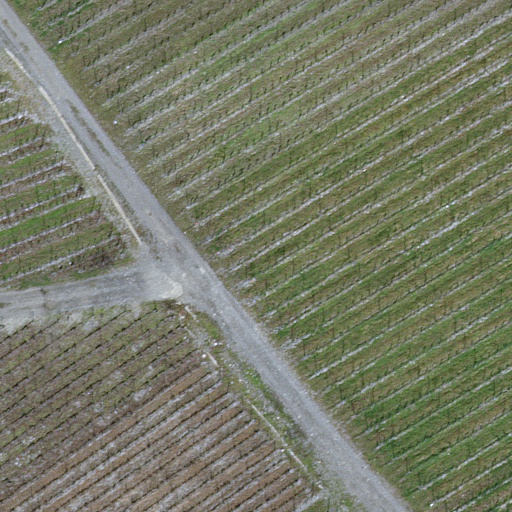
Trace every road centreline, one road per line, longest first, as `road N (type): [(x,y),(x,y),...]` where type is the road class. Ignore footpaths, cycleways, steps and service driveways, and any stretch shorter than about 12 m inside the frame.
road 1 (track): [(0,11),(373,511)]
road 2 (track): [(0,304),(200,286)]
